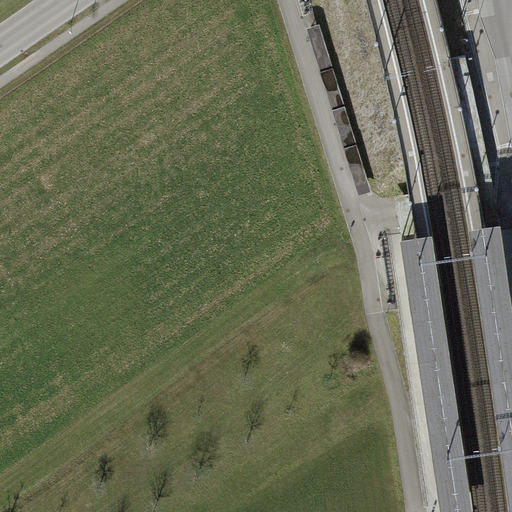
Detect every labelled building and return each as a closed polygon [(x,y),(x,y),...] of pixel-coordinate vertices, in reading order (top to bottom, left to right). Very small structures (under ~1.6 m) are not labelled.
[(372,190),(321,21),(308,25),(359,194),(372,190)] [(466,56),(452,59),(474,157),(488,154),(466,56)] [(480,185),(485,218),(499,216),(492,179),(488,154),(474,157),(480,185)] [(417,228),(410,191),(396,193),(402,231),(417,228)] [(511,289),(502,216),(470,221),(510,511),(511,511),(511,289)] [(474,511),(433,226),(401,231),(441,511),(474,511)]
